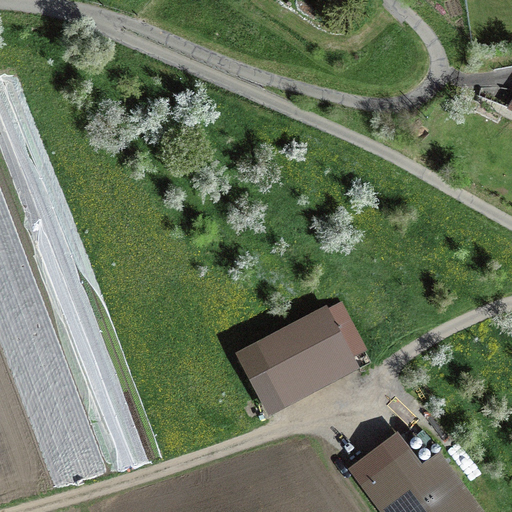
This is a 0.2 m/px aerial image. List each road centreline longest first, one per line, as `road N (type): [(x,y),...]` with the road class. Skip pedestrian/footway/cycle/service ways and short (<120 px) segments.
road 1 (track): [(28,511),(305,423),(459,328),(511,306)]
road 2 (residential): [(78,13),(377,147),(511,223)]
road 3 (residential): [(78,13),(132,20),(261,75),(389,106),(421,97),(438,77),(437,51),(392,0)]
